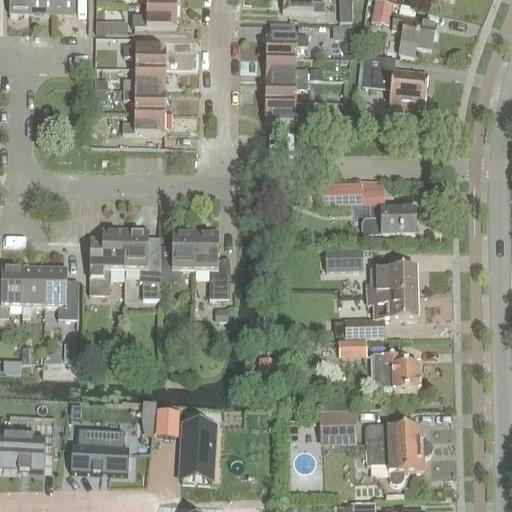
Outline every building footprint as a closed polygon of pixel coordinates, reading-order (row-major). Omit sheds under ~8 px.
[(30,18),(30,0),(8,0),(8,18),(30,18)] [(30,0),(30,18),(52,18),(52,0),(30,0)] [(52,0),(52,18),(74,19),(74,0),(52,0)] [(176,0),(145,0),(145,9),(176,9),(176,0)] [(312,0),(282,0),(282,16),(324,17),(324,6),(312,6),(312,0)] [(408,0),(441,9),(443,0),(408,0)] [(393,9),(374,5),(370,27),(389,31),(393,9)] [(352,8),(339,8),(339,26),(352,26),(352,8)] [(176,9),(145,9),(145,20),(134,20),(134,31),(176,32),(176,9)] [(430,55),(435,31),(414,27),(415,24),(393,20),(390,33),(402,35),(400,49),(430,55)] [(96,27),(96,39),(104,39),(104,27),(96,27)] [(335,30),(335,45),(349,45),(349,30),(335,30)] [(265,40),(265,62),(295,62),(295,51),(307,51),(307,40),(265,40)] [(134,62),(134,73),(165,74),(165,51),(156,51),(138,51),(123,51),(123,61),(134,62)] [(372,87),(372,91),(390,93),(387,113),(387,114),(407,117),(408,112),(423,114),(427,80),(391,76),(393,63),(364,60),(362,86),(372,87)] [(295,62),(265,62),(265,84),(306,84),(307,74),(295,74),(295,62)] [(165,74),(134,73),(134,85),(123,84),(122,94),(164,95),(165,74)] [(320,84),(320,74),(309,74),(309,84),(320,84)] [(306,84),(265,84),(264,105),(295,106),(295,94),(306,94),(306,84)] [(107,93),(107,85),(95,85),(95,93),(107,93)] [(164,95),(122,94),(122,105),(134,105),(133,116),(164,117),(164,95)] [(95,95),(95,107),(104,107),(104,95),(95,95)] [(295,106),(264,105),(264,127),(306,128),(306,117),(294,117),(295,106)] [(164,117),(133,116),(133,128),(122,127),(122,138),(164,139),(164,117)] [(340,138),(340,118),(326,118),(326,138),(337,138),(340,138)] [(382,185),(360,186),(361,189),(361,197),(382,196),(382,186),(382,185)] [(266,203),(283,214),(295,198),(277,186),(266,203)] [(365,240),(381,240),(415,239),(414,213),(381,214),(381,209),(383,209),(382,196),(361,197),(361,189),(323,191),(323,211),(369,210),(369,224),(364,224),(361,229),(362,236),(365,240)] [(124,274),(125,235),(102,234),(101,262),(89,262),(89,298),(109,299),(109,274),(124,274)] [(125,235),(124,274),(139,275),(139,287),(142,287),(142,304),(159,304),(159,287),(159,263),(147,263),(148,235),(125,235)] [(179,275),(194,276),(195,236),(172,235),(171,263),(159,263),(159,287),(179,287),(179,275)] [(195,236),(194,276),(209,276),(209,288),(209,304),(229,305),(229,264),(217,264),(218,236),(195,236)] [(325,256),(326,276),(362,275),(361,255),(325,256)] [(0,299),(0,323),(8,323),(8,312),(22,312),(23,272),(1,271),(0,299)] [(30,312),(43,312),(44,272),(23,272),(22,312),(22,324),(30,324),(30,312)] [(44,272),(43,312),(57,312),(57,324),(77,325),(78,296),(66,295),(66,272),(44,272)] [(366,300),(381,299),(388,299),(416,298),(416,272),(387,273),(370,273),(371,289),(366,289),(366,300)] [(344,325),(344,327),(334,327),(334,342),(344,342),(344,343),(384,342),(384,325),(417,324),(416,298),(388,299),(381,299),(366,300),(367,310),(373,310),(373,324),(344,325)] [(227,326),(227,314),(218,313),(218,325),(227,326)] [(339,362),(365,361),(365,345),(338,346),(339,362)] [(64,347),(64,364),(75,365),(75,348),(64,347)] [(21,352),(21,368),(31,368),(32,352),(21,352)] [(152,358),(128,356),(127,370),(151,372),(152,358)] [(401,358),(381,359),(369,359),(370,392),(376,396),(419,394),(418,367),(402,368),(401,358)] [(278,383),(280,362),(260,360),(258,381),(278,383)] [(79,422),(80,410),(70,410),(69,422),(79,422)] [(353,416),(321,416),(321,440),(353,440),(353,416)] [(175,442),(176,417),(160,417),(159,441),(175,442)] [(183,427),(180,475),(211,476),(214,429),(183,427)] [(71,445),(69,477),(127,480),(128,448),(122,448),(123,432),(78,429),(77,446),(71,445)] [(386,429),(370,430),(369,430),(368,430),(366,431),(366,432),(365,433),(365,434),(364,434),(364,436),(365,456),(432,453),(432,451),(432,450),(431,449),(429,447),(428,446),(426,446),(425,445),(422,445),(422,434),(420,434),(420,431),(387,432),(386,429)] [(0,431),(0,464),(17,465),(17,472),(42,473),(44,439),(34,439),(34,433),(0,431)] [(423,461),(425,461),(426,461),(428,460),(429,459),(430,458),(431,457),(432,455),(432,453),(365,456),(366,470),(387,469),(388,484),(388,485),(389,486),(390,487),(390,488),(391,488),(392,489),(394,489),(396,490),(397,489),(399,489),(400,488),(401,487),(402,486),(403,485),(403,484),(403,483),(403,482),(403,477),(422,476),(422,473),(424,473),(423,461)]
